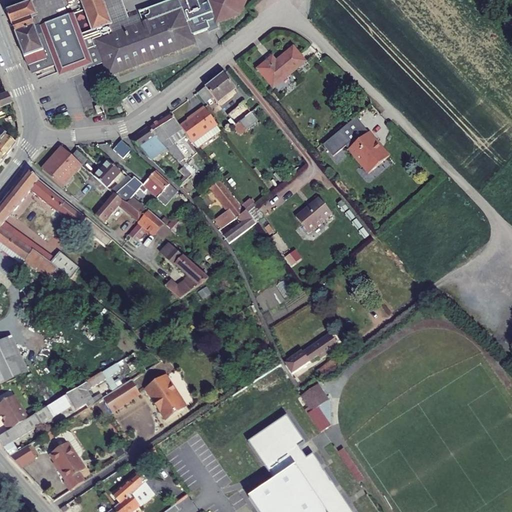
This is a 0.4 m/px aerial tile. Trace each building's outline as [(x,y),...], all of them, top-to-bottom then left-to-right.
[(24,60),(27,70),(32,68),(44,63),(42,57),(41,53),(42,53),(33,29),(56,20),(54,14),(62,10),(60,5),(58,0),(41,0),(6,13),(22,60),(24,60)] [(77,0),(89,32),(90,34),(91,34),(95,44),(112,37),(108,28),(109,28),(99,0),(77,0)] [(206,0),(207,1),(112,37),(95,44),(98,51),(108,80),(194,48),(189,34),(206,28),(205,26),(214,23),(215,27),(239,18),(247,0),(206,0)] [(206,0),(183,0),(109,28),(108,28),(112,37),(207,1),(206,0)] [(56,20),(33,29),(42,53),(41,53),(42,57),(44,63),(32,68),(35,77),(55,70),(57,76),(82,68),(87,66),(89,65),(89,64),(89,63),(89,62),(86,56),(98,51),(95,44),(91,34),(90,34),(89,32),(77,36),(70,15),(56,20)] [(214,23),(205,26),(206,28),(208,32),(216,29),(215,27),(214,23)] [(264,66),(257,73),(272,91),(303,65),(292,52),(275,66),(268,71),(264,66)] [(271,61),(264,66),(268,71),(275,66),(271,61)] [(222,77),(196,97),(203,108),(211,103),(215,108),(234,95),(222,77)] [(249,100),(227,117),(234,126),(231,129),(239,139),(254,126),(247,118),(258,110),(249,100)] [(98,109),(97,109),(100,116),(106,113),(104,107),(98,109)] [(216,126),(203,109),(196,114),(197,116),(180,129),(185,136),(196,150),(214,137),(210,131),(216,126)] [(180,129),(169,116),(147,131),(159,147),(163,150),(178,165),(183,161),(172,145),(185,136),(180,129)] [(368,135),(356,120),(323,147),(333,159),(345,149),(349,146),(352,149),(368,135)] [(221,132),(216,126),(210,131),(214,137),(221,132)] [(147,131),(130,143),(142,155),(150,163),(163,150),(159,147),(147,131)] [(352,149),(347,153),(361,169),(363,167),(369,175),(389,159),(382,150),(379,151),(376,147),(378,145),(369,135),(368,135),(352,149)] [(0,157),(10,145),(1,138),(0,138),(0,157)] [(121,144),(115,150),(122,158),(128,153),(121,144)] [(59,151),(39,175),(60,192),(80,168),(69,159),(59,151)] [(74,154),(69,159),(80,168),(84,163),(74,154)] [(106,164),(92,179),(106,191),(119,175),(106,164)] [(36,183),(26,174),(0,206),(0,211),(8,218),(27,194),(75,233),(80,227),(98,243),(103,237),(84,221),(83,222),(36,184),(36,183)] [(175,195),(153,176),(142,187),(132,179),(129,181),(114,197),(120,204),(126,206),(131,200),(136,194),(143,199),(146,195),(154,202),(158,198),(166,205),(175,195)] [(129,181),(126,178),(110,194),(112,196),(114,197),(129,181)] [(217,184),(209,190),(227,212),(215,221),(216,223),(213,225),(220,231),(234,220),(235,221),(243,214),(244,213),(217,184)] [(114,197),(112,196),(92,219),(102,227),(116,210),(135,226),(140,219),(138,217),(143,211),(131,200),(126,206),(120,204),(114,197)] [(317,201),(294,221),(308,236),(331,216),(317,201)] [(254,208),(247,213),(255,224),(263,219),(254,208)] [(146,214),(143,211),(138,217),(140,219),(141,220),(146,214)] [(246,212),(244,213),(243,214),(246,219),(223,236),(229,244),(254,225),(255,224),(247,213),(246,212)] [(170,233),(147,213),(146,214),(141,220),(140,219),(135,226),(151,240),(154,236),(161,243),(170,233)] [(2,225),(0,223),(0,231),(66,283),(68,284),(76,273),(57,258),(52,264),(2,225)] [(66,283),(0,231),(0,246),(59,292),(66,283)] [(168,246),(157,258),(172,271),(174,269),(185,279),(172,290),(169,287),(166,291),(179,302),(207,281),(168,246)] [(293,267),(302,257),(295,249),(285,259),(293,267)] [(307,352),(287,366),(293,375),(318,357),(320,360),(338,348),(329,334),(306,350),(307,352)] [(4,340),(0,341),(0,386),(24,376),(4,340)] [(337,356),(331,361),(336,367),(342,362),(337,356)] [(331,361),(316,371),(321,378),(336,367),(331,361)] [(282,365),(215,410),(217,413),(238,399),(242,405),(288,374),(282,365)] [(163,380),(143,393),(151,405),(153,403),(159,412),(157,414),(163,423),(183,410),(163,380)] [(7,434),(0,437),(0,448),(2,451),(9,447),(70,410),(73,416),(83,409),(79,402),(82,401),(81,398),(94,389),(91,382),(26,422),(7,434)] [(128,384),(99,402),(108,416),(137,397),(128,384)] [(319,384),(302,396),(310,408),(306,410),(321,433),(332,426),(331,403),(319,384)] [(2,426),(7,434),(26,422),(12,398),(0,405),(0,418),(3,424),(2,426)] [(275,486),(250,504),(255,511),(350,511),(314,459),(307,464),(300,453),(306,448),(287,421),(248,448),(275,486)] [(64,444),(46,457),(63,483),(61,485),(67,493),(81,484),(76,475),(82,471),(75,460),(78,458),(79,457),(80,454),(79,453),(72,441),(65,446),(64,444)] [(9,447),(2,451),(8,460),(16,455),(9,447)] [(155,449),(142,457),(146,463),(158,454),(155,449)] [(16,455),(8,460),(20,472),(33,463),(24,450),(16,455)] [(118,505),(110,511),(132,511),(139,507),(136,503),(134,504),(128,497),(139,488),(145,484),(139,477),(135,480),(134,478),(111,497),(118,505)] [(139,488),(128,497),(134,504),(136,503),(145,495),(139,488)]
